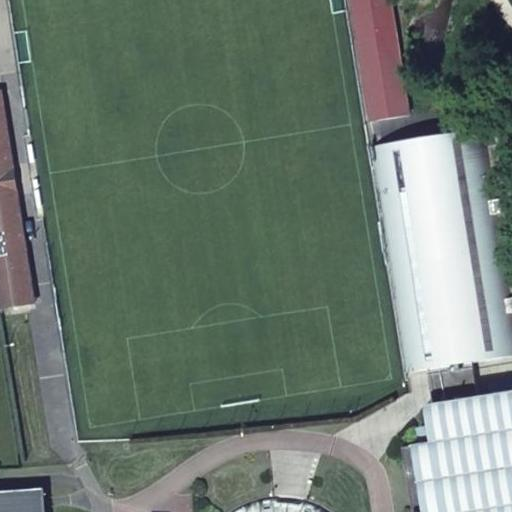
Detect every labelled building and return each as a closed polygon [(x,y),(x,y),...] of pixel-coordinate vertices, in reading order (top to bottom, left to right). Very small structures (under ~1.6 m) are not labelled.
[(351,0),(371,124),(378,123),(358,0),(351,0)] [(358,0),(378,123),(411,118),(391,0),(358,0)] [(4,95),(0,96),(0,113),(27,292),(29,307),(35,306),(4,95)] [(27,292),(0,113),(0,310),(29,307),(27,292)] [(478,364),(511,358),(511,297),(485,132),(373,150),(408,375),(442,370),(478,364)] [(511,511),(511,393),(482,398),(448,403),(419,406),(426,444),(403,448),(413,511),(511,511)] [(43,511),(42,494),(0,497),(0,511),(43,511)] [(329,511),(316,503),(284,496),(268,497),(236,508),(231,511),(329,511)]
